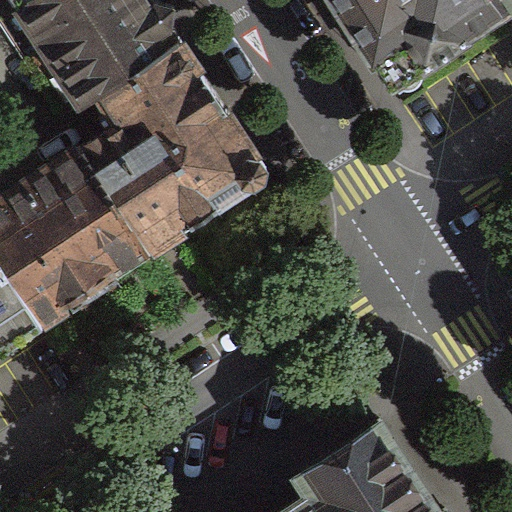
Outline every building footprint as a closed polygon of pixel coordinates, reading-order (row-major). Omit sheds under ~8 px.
[(181,24),(165,0),(19,0),(79,91),(93,81),(181,24)] [(339,0),(390,81),(509,7),(504,0),(339,0)] [(181,24),(93,81),(120,123),(87,144),(150,240),(190,214),(271,161),(181,24)] [(150,240),(87,144),(80,133),(0,184),(0,246),(42,310),(80,285),(150,240)] [(0,337),(42,310),(0,246),(0,337)] [(467,511),(395,402),(305,461),(315,477),(261,511),(467,511)]
